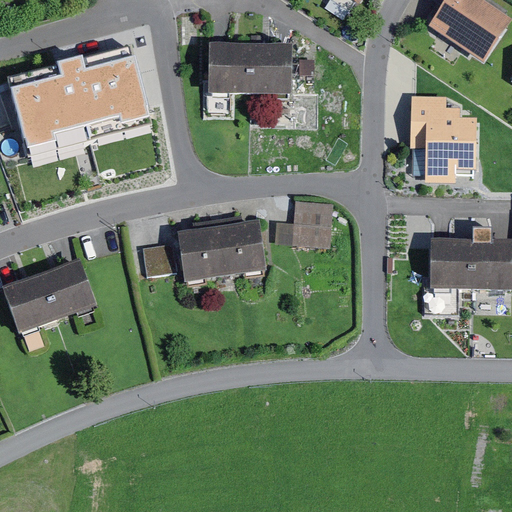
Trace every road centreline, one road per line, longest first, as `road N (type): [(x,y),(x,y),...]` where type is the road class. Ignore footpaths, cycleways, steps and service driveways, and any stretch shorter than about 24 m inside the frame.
road 1 (unclassified): [(0,460),(96,414),(183,387),(380,366)]
road 2 (residential): [(0,51),(139,2),(157,25),(197,193)]
road 3 (residential): [(0,250),(122,207),(197,193)]
road 4 (residential): [(380,180),(380,366)]
road 5 (residential): [(197,193),(380,180)]
road 6 (residential): [(380,180),(375,71),(396,0)]
road 7 (unclassified): [(380,366),(511,370)]
